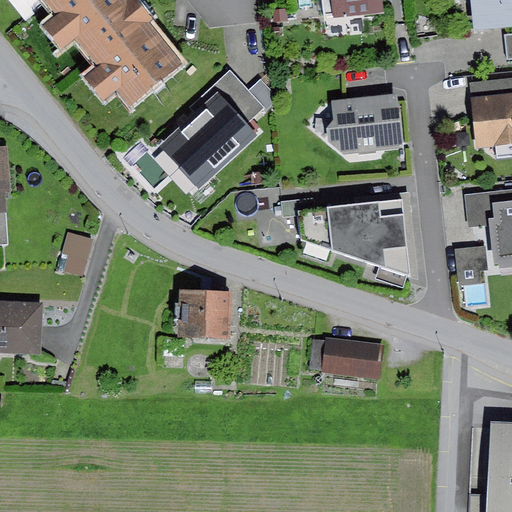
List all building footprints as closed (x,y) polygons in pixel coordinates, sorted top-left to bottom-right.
[(11,0),(27,19),(50,0),(11,0)] [(51,0),(59,11),(47,21),(63,41),(75,31),(99,61),(85,72),(104,96),(116,86),(129,102),(182,60),(148,19),(154,14),(142,0),(51,0)] [(384,0),(323,0),(325,17),(385,10),(384,0)] [(511,0),(471,0),(474,27),(511,23),(511,0)] [(287,8),(273,9),(274,21),(288,20),(287,8)] [(194,111),(161,140),(200,183),(257,131),(247,121),(263,106),(248,90),(231,70),(190,107),(194,111)] [(260,78),(248,90),(263,106),(267,110),(279,98),(260,78)] [(398,91),(331,98),(334,116),(328,125),(328,138),(345,152),(404,146),(398,91)] [(511,94),(477,97),(480,149),(511,146),(511,94)] [(4,147),(0,147),(0,241),(9,241),(4,147)] [(315,206),(298,208),(298,215),(300,238),(412,273),(402,196),(315,206)] [(284,217),(298,215),(298,208),(315,206),(314,197),(282,200),(284,217)] [(511,205),(491,207),(498,268),(511,266),(511,205)] [(92,238),(69,232),(62,253),(68,255),(64,269),(82,274),(92,238)] [(487,245),(454,247),(457,285),(482,283),(481,269),(488,269),(487,245)] [(232,289),(181,288),(180,332),(231,334),(232,289)] [(44,301),(0,299),(0,350),(42,352),(44,301)] [(383,343),(326,337),(326,340),(323,368),(322,372),(379,379),(383,343)] [(323,368),(326,340),(313,338),(309,367),(323,368)] [(511,511),(511,420),(492,419),(486,511),(511,511)]
